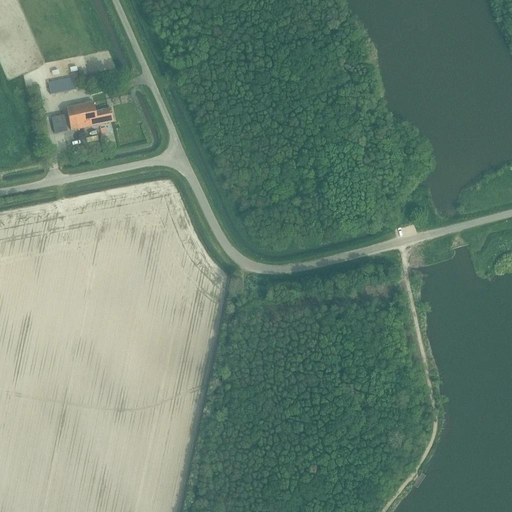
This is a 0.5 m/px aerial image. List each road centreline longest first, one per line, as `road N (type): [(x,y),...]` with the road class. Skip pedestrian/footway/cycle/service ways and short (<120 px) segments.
road 1 (track): [(372,511),(430,426),(432,395),(401,242),(452,219),(511,172)]
road 2 (unclassified): [(401,242),(301,268),(244,264),(225,245),(182,155)]
road 3 (track): [(244,264),(193,511)]
road 4 (unclassified): [(0,192),(182,155)]
road 5 (unclassified): [(182,155),(115,0)]
